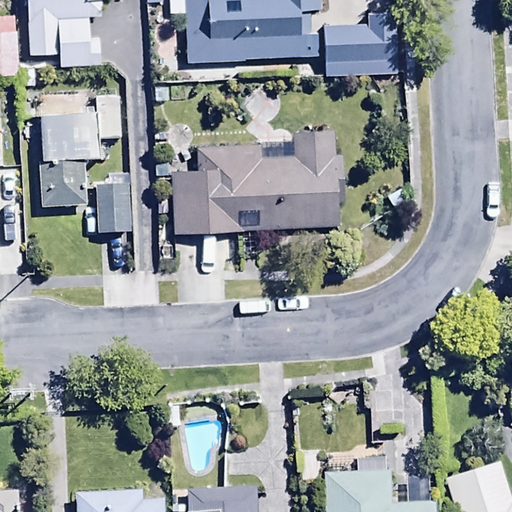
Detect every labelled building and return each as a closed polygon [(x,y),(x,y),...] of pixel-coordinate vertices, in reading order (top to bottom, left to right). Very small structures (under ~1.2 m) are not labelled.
[(26,0),(29,58),(57,56),(58,71),(101,69),(99,43),(91,44),(90,21),(103,21),(102,4),(119,3),(119,0),(26,0)] [(184,18),(187,68),(300,62),(299,39),(310,38),(309,14),(320,14),(318,0),(166,0),(168,19),(184,18)] [(16,19),(0,19),(0,81),(17,81),(16,19)] [(369,37),(322,37),(322,79),(369,79),(369,37)] [(96,119),(39,121),(41,212),(87,211),(86,165),(101,164),(100,143),(124,143),(123,100),(95,101),(96,119)] [(169,176),(172,237),(338,230),(336,184),(341,184),(339,158),(334,159),(333,133),(290,135),(290,143),(258,145),(258,148),(195,151),(196,175),(169,176)] [(128,189),(95,190),(97,238),(130,237),(128,189)] [(336,476),(324,476),(324,511),(433,511),(433,482),(405,483),(405,508),(390,508),(388,463),(336,465),(336,476)] [(497,467),(443,485),(451,511),(511,511),(511,505),(510,506),(497,467)] [(255,511),(255,492),(187,494),(187,511),(255,511)] [(0,511),(17,511),(17,494),(0,495),(0,511)] [(165,511),(165,502),(146,504),(145,494),(75,498),(75,511),(165,511)]
